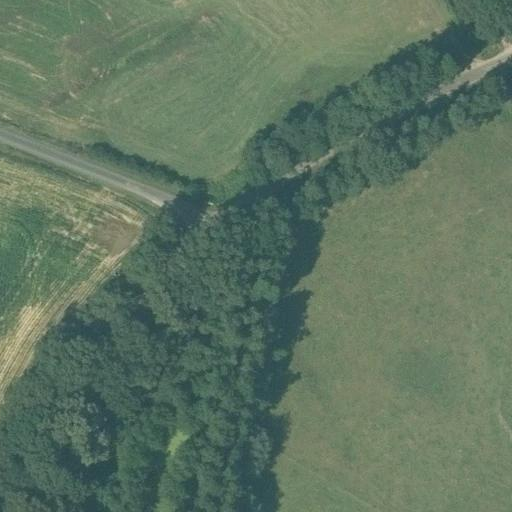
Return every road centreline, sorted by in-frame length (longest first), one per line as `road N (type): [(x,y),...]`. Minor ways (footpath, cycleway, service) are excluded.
road 1 (unclassified): [(10,511),(27,463),(83,375),(221,223)]
road 2 (unclassified): [(221,223),(335,142),(511,59)]
road 3 (unclassified): [(221,223),(0,135)]
